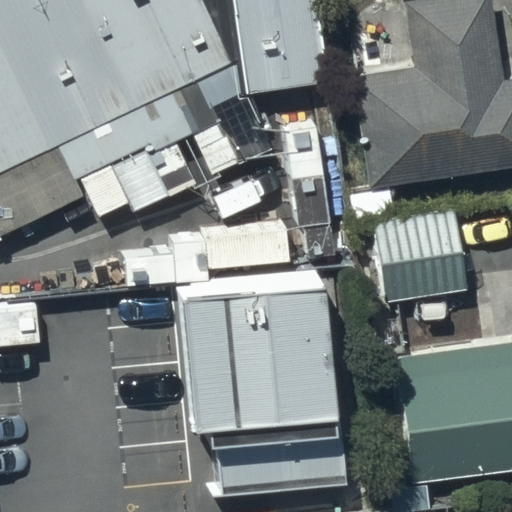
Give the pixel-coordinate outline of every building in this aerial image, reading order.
[(0,0),(0,236),(82,196),(257,128),(246,93),(328,81),(315,0),(0,0)] [(345,74),(362,187),(511,164),(511,74),(497,77),(485,0),(395,0),(406,67),(372,72),(352,73),(345,74)] [(332,255),(312,120),(277,125),(292,227),(300,226),(305,258),(332,255)] [(367,224),(379,301),(462,288),(450,211),(367,224)] [(203,225),(205,267),(286,263),(283,221),(203,225)] [(319,273),(173,288),(188,432),(204,430),(206,448),(213,447),(219,494),(341,482),(319,273)] [(34,300),(0,302),(0,344),(37,342),(34,300)] [(511,469),(511,341),(388,358),(404,483),(511,469)]
